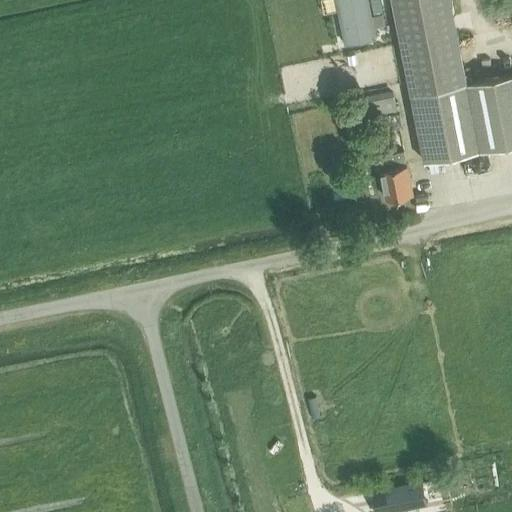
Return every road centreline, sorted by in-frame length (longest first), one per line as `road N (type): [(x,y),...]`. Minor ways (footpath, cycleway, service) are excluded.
road 1 (unclassified): [(141,291),(511,208)]
road 2 (unclassified): [(200,511),(141,291)]
road 3 (unclassified): [(0,320),(141,291)]
